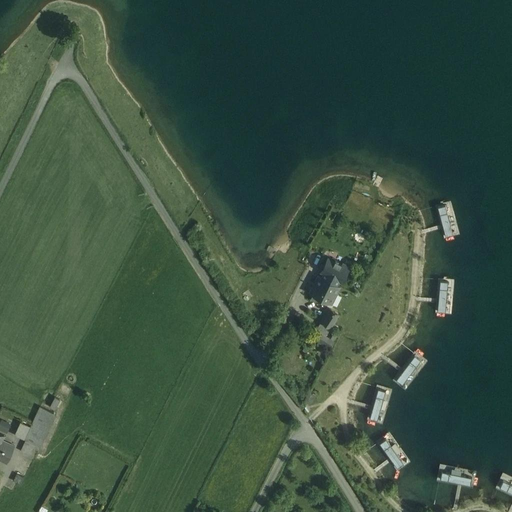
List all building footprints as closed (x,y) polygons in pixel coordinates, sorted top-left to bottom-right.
[(451,203),(435,207),(444,240),(459,236),(451,203)] [(325,272),(323,277),(337,283),(339,279),(342,281),(348,269),(341,265),(342,262),(335,259),(334,260),(327,256),(320,270),(325,272)] [(331,303),(340,285),(337,283),(323,277),(318,274),(314,281),(315,282),(309,292),(331,303)] [(451,316),(454,282),(438,280),(435,315),(451,316)] [(322,321),(331,326),(339,314),(329,308),(322,321)] [(322,321),(316,329),(323,333),(325,335),(331,326),(322,321)] [(336,342),(325,335),(323,333),(318,342),(331,350),(336,342)] [(428,363),(415,353),(393,382),(406,391),(428,363)] [(382,426),(392,391),(376,386),(366,422),(382,426)] [(53,405),(58,407),(61,397),(55,395),(53,405)] [(48,434),(48,433),(56,414),(40,407),(31,426),(20,422),(15,435),(42,446),(48,434)] [(0,459),(8,463),(15,444),(3,439),(10,424),(1,419),(0,421),(0,459)] [(389,433),(376,442),(397,473),(411,464),(389,433)] [(476,474),(440,466),(437,482),(459,487),(473,490),(476,474)] [(511,479),(503,475),(496,490),(511,497),(511,479)]
